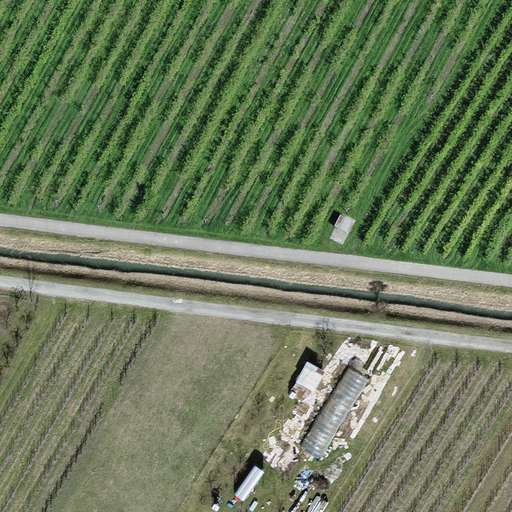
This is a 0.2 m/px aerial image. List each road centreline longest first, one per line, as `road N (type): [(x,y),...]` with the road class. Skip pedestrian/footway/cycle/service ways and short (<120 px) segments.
road 1 (track): [(511,350),(0,285)]
road 2 (track): [(511,283),(0,221)]
